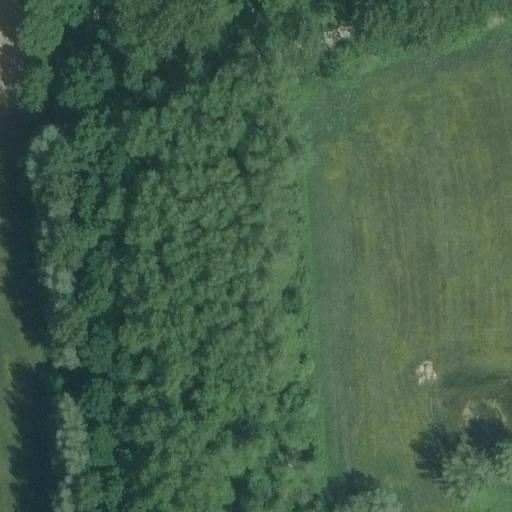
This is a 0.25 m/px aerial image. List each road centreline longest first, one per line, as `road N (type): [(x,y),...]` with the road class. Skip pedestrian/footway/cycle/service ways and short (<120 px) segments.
road 1 (tertiary): [(129,511),(89,0)]
road 2 (track): [(98,107),(431,0)]
